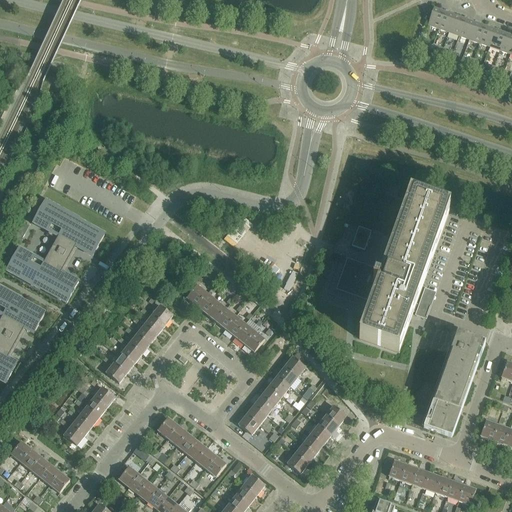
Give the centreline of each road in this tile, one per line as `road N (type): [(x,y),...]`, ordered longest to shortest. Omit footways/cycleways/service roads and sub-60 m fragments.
road 1 (secondary): [(0,23),(302,91)]
road 2 (secondary): [(307,70),(8,0)]
road 3 (residential): [(0,420),(167,213)]
road 4 (unclassified): [(167,213),(205,194),(269,209),(288,205),(298,195),(320,111)]
road 5 (residential): [(165,391),(158,374),(191,332),(248,378),(211,428)]
road 6 (secondary): [(347,103),(511,154)]
road 7 (secondary): [(511,123),(353,83)]
road 8 (residential): [(69,511),(165,391)]
road 9 (residential): [(499,341),(455,459)]
